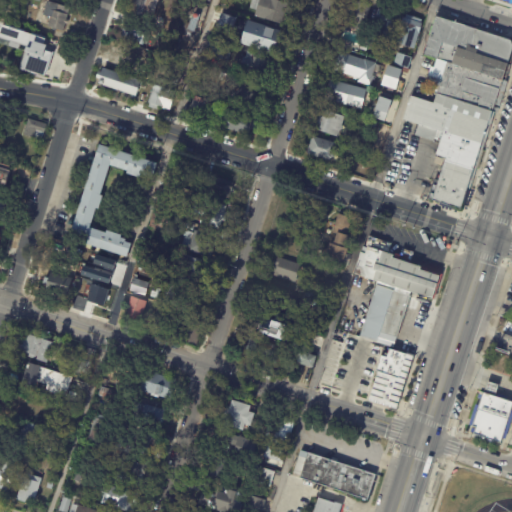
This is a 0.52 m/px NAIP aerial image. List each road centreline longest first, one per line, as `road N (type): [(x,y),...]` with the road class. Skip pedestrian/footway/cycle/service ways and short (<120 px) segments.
road 1 (residential): [(324,0),(161,511)]
road 2 (tertiary): [(490,237),(72,101),(0,85)]
road 3 (tertiary): [(425,439),(0,299)]
road 4 (residential): [(104,0),(0,330)]
road 5 (primary): [(490,237),(425,439)]
